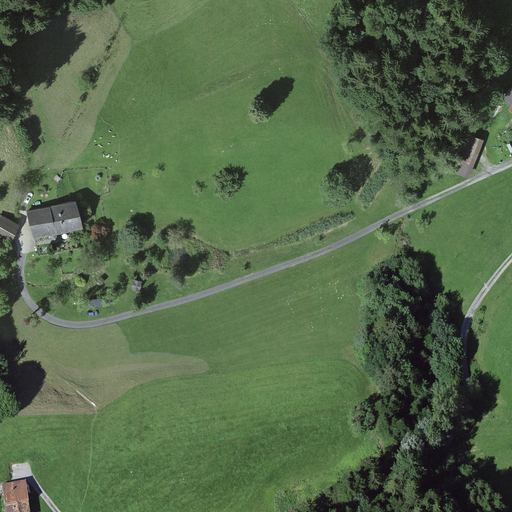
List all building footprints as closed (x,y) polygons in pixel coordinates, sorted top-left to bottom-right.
[(511,83),(500,100),(511,109),(511,83)] [(448,168),(469,175),(482,140),(461,132),(448,168)] [(430,168),(426,160),(405,169),(409,177),(430,168)] [(30,211),(36,237),(90,224),(83,197),(30,211)] [(21,220),(2,212),(0,217),(0,232),(13,238),(21,220)] [(32,511),(30,481),(9,482),(11,511),(32,511)]
